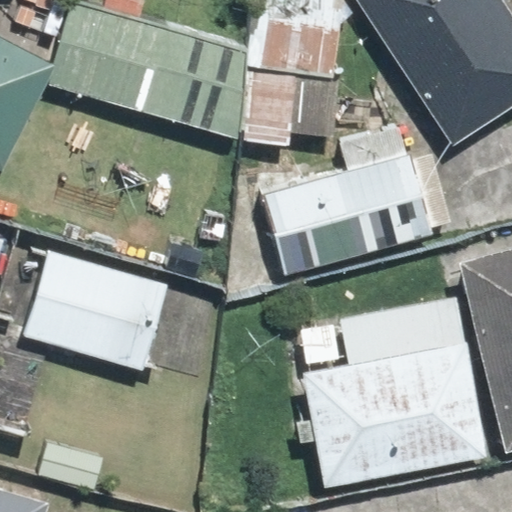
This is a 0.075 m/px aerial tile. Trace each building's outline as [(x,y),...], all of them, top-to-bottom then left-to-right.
[(133,14),(136,0),(90,0),(90,2),(81,0),(62,0),(47,58),(41,78),(231,130),(239,43),(133,14)] [(285,127),(324,129),(332,0),(246,0),(238,138),(284,140),(285,127)] [(359,0),(446,137),(511,94),(511,23),(497,0),(359,0)] [(0,147),(47,58),(0,33),(0,147)] [(281,141),(240,154),(275,271),(447,220),(423,139),(403,145),(396,123),(285,156),(281,141)] [(511,240),(450,256),(498,444),(511,440),(511,240)] [(163,277),(42,242),(16,335),(136,370),(163,277)] [(481,450),(448,291),(332,315),(342,360),(296,370),(320,483),(481,450)] [(40,432),(29,466),(87,486),(98,451),(40,432)] [(0,511),(35,511),(41,492),(0,480),(0,511)]
